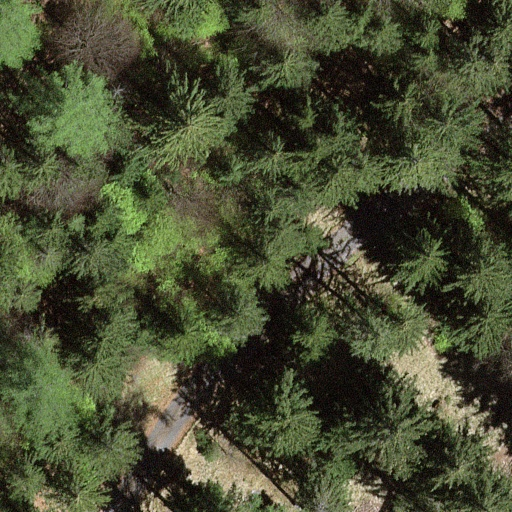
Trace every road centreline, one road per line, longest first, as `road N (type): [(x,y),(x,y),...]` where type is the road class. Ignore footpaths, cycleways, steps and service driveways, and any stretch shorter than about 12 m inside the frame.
road 1 (track): [(511,65),(189,393),(112,511)]
road 2 (track): [(0,125),(33,0)]
